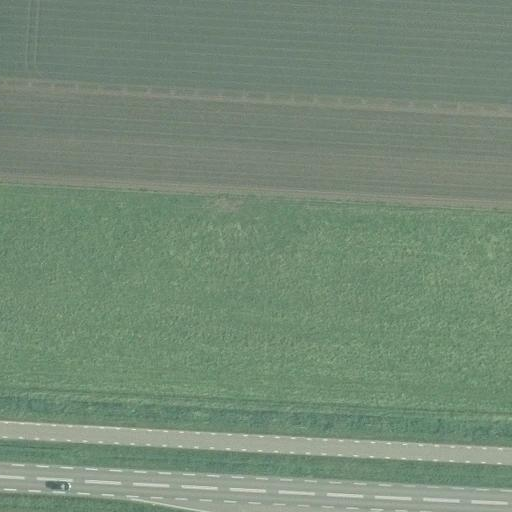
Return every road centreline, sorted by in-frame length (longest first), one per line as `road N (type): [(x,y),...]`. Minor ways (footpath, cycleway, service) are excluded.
road 1 (primary): [(0,477),(511,504)]
road 2 (unclassified): [(0,430),(511,456)]
